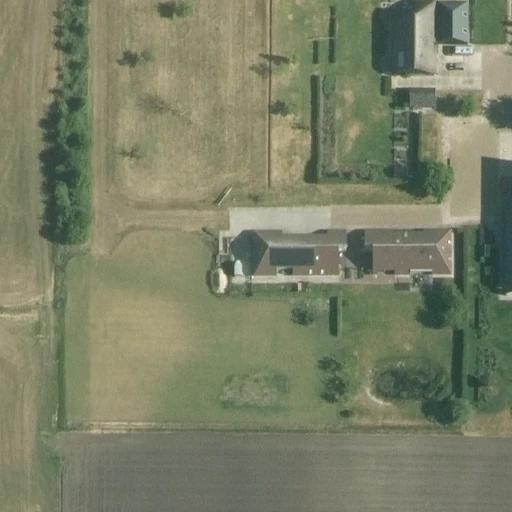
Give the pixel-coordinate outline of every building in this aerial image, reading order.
[(394,21),(394,77),(434,77),(434,55),(429,55),(429,46),(467,46),(467,5),(414,5),(414,21),(394,21)] [(434,93),(418,93),(418,109),(434,109),(434,93)] [(444,93),(443,105),(454,105),(454,120),(466,120),(466,109),(464,109),(464,94),(444,93)] [(282,239),(281,234),(253,234),(253,244),(256,244),(256,267),(253,267),(253,277),(276,277),(276,271),(291,271),(292,276),(330,276),(330,253),(346,252),(346,233),(326,233),(326,239),(282,239)] [(393,236),(393,233),(363,233),(364,252),(383,252),(383,273),(393,273),(393,276),(410,276),(410,273),(431,272),(431,275),(450,275),(449,233),(422,233),(422,239),(405,239),(405,236),(393,236)] [(238,267),(239,283),(253,282),(251,242),(235,243),(237,267),(238,267)] [(501,362),(511,362),(511,351),(501,351),(501,362)] [(475,410),(504,408),(504,401),(475,403),(475,410)]
